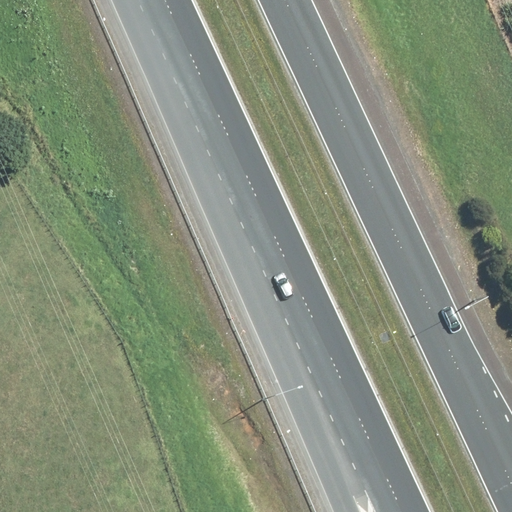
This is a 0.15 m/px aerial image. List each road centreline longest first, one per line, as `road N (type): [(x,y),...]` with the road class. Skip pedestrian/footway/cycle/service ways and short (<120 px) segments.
road 1 (motorway): [(402,511),(171,18)]
road 2 (motorway): [(284,0),(511,484)]
road 3 (motorway): [(346,511),(171,18)]
